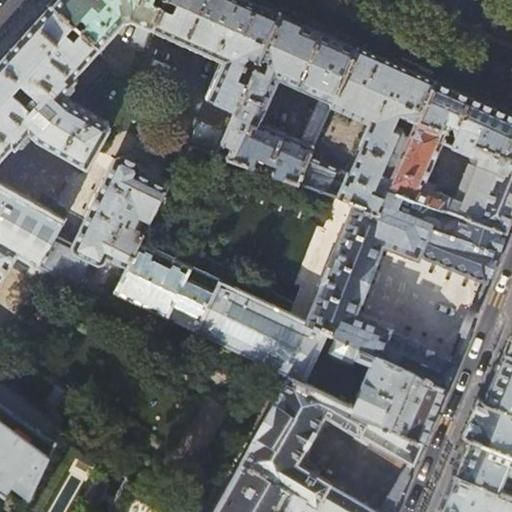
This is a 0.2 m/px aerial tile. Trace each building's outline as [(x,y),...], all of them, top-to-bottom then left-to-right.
[(54,0),(53,2),(102,47),(127,19),(134,18),(156,27),(166,0),(54,0)] [(268,0),(166,0),(156,27),(224,58),(198,118),(190,136),(191,138),(218,148),(282,6),(268,0)] [(77,74),(102,47),(53,2),(29,29),(0,60),(0,158),(9,149),(12,151),(26,135),(36,142),(84,170),(111,129),(112,126),(112,123),(111,121),(109,119),(74,99),(67,92),(80,77),(77,74)] [(296,178),(308,153),(331,101),(359,41),(318,23),(282,6),(218,148),(255,162),(259,152),(278,160),(275,169),(296,178)] [(371,120),(361,143),(362,144),(350,171),(308,153),(296,178),(354,200),(375,208),(382,194),(375,191),(381,177),(388,180),(417,116),(436,76),(398,59),(359,41),(331,101),(371,120)] [(511,110),(489,100),(436,76),(417,116),(447,128),(452,122),(456,124),(455,126),(455,128),(457,131),(455,134),(454,138),(455,141),(457,146),(470,151),(472,151),(476,141),(511,155),(511,110)] [(442,139),(447,128),(417,116),(388,180),(386,186),(507,230),(511,218),(511,155),(476,141),(472,151),(470,151),(470,155),(471,157),(473,160),(476,161),(475,163),(478,164),(463,200),(424,186),(443,139),(442,139)] [(74,286),(89,259),(97,262),(99,262),(101,262),(103,260),(106,256),(125,265),(136,242),(162,188),(135,174),(137,171),(134,165),(120,159),(114,161),(73,246),(52,234),(35,264),(74,286)] [(61,219),(0,182),(0,490),(4,494),(8,487),(12,486),(27,497),(58,431),(54,428),(45,420),(45,419),(0,385),(0,277),(15,253),(35,265),(35,264),(52,234),(61,219)] [(336,336),(445,387),(456,359),(389,331),(391,326),(357,312),(384,245),(418,259),(420,254),(487,281),(507,230),(386,186),(382,194),(375,208),(354,200),(306,322),(325,331),(336,336)] [(136,242),(125,265),(112,291),(163,316),(163,315),(289,373),(304,381),(325,331),(306,322),(216,280),(211,290),(183,276),(187,266),(170,258),(166,267),(148,258),(152,249),(136,242)] [(352,360),(354,356),(369,363),(352,404),(353,405),(351,409),(422,441),(432,417),(445,387),(336,336),(330,350),(331,354),(347,362),(352,360)] [(511,354),(504,351),(495,373),(484,399),(511,410),(511,354)] [(392,511),(395,506),(393,500),(397,491),(402,481),(403,480),(404,479),(407,478),(413,463),(422,441),(351,409),(353,405),(352,404),(304,381),(289,373),(211,511),(392,511)] [(511,410),(484,399),(478,397),(472,412),(462,433),(469,436),(511,453),(511,410)] [(457,464),(453,472),(511,496),(511,453),(469,436),(457,464)] [(96,458),(111,469),(116,461),(112,448),(103,444),(96,458)] [(511,511),(511,496),(453,472),(436,511),(511,511)] [(108,511),(170,511),(126,480),(108,509),(108,511)]
